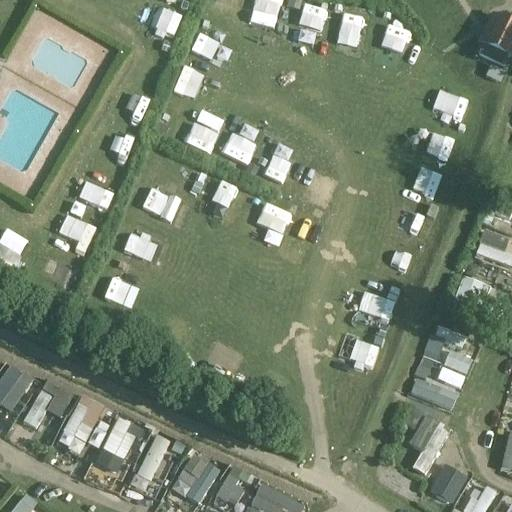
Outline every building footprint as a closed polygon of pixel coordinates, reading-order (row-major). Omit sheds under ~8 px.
[(225,0),(218,0),(209,24),(220,28),(231,2),(225,0)] [(279,13),(280,0),(255,0),(251,27),(275,31),(278,13),(279,13)] [(304,7),(303,23),(328,25),(329,8),(304,7)] [(171,42),(181,17),(160,9),(150,33),(171,42)] [(478,58),(504,69),(508,61),(511,62),(511,60),(511,24),(490,15),(477,44),(483,47),(478,58)] [(394,30),(385,52),(407,61),(416,39),(394,30)] [(202,57),(217,65),(226,46),(211,39),(202,57)] [(195,98),(203,76),(184,69),(176,91),(195,98)] [(184,144),(210,156),(225,122),(200,110),(184,144)] [(111,142),(130,149),(138,129),(119,122),(111,142)] [(290,140),(293,130),(267,122),(264,132),(290,140)] [(435,136),(427,155),(446,162),(454,143),(435,136)] [(273,157),(264,177),(282,185),(292,166),(273,157)] [(175,217),(200,218),(201,183),(177,182),(175,217)] [(107,214),(115,195),(87,183),(79,202),(107,214)] [(222,183),(205,218),(228,229),(245,195),(222,183)] [(157,229),(167,208),(138,194),(128,216),(157,229)] [(270,233),(280,210),(258,201),(248,224),(270,233)] [(400,231),(413,236),(419,219),(406,214),(400,231)] [(78,241),(75,254),(87,257),(95,226),(67,219),(62,237),(78,241)] [(283,244),(306,253),(316,231),(293,221),(283,244)] [(129,229),(120,255),(142,262),(151,236),(129,229)] [(6,232),(0,240),(0,268),(11,276),(30,248),(6,232)] [(511,254),(508,254),(511,239),(484,233),(478,260),(511,266),(511,254)] [(69,282),(70,262),(44,260),(42,280),(69,282)] [(129,308),(139,289),(112,275),(102,294),(129,308)] [(464,279),(455,306),(501,322),(506,308),(493,304),(498,290),(464,279)] [(177,326),(165,351),(184,360),(196,335),(177,326)] [(438,326),(433,339),(462,351),(467,338),(438,326)] [(471,333),(468,341),(479,346),(482,338),(471,333)] [(225,386),(235,369),(241,372),(249,357),(221,341),(203,373),(225,386)] [(416,380),(410,394),(453,412),(459,398),(416,380)] [(0,387),(0,408),(3,411),(16,394),(3,384),(0,387)] [(48,386),(27,425),(37,431),(47,411),(62,419),(72,399),(48,386)] [(63,433),(86,445),(104,410),(81,398),(63,433)] [(111,455),(105,468),(122,475),(141,428),(117,418),(103,452),(111,455)] [(412,469),(425,477),(453,433),(428,418),(411,445),(423,452),(412,469)] [(156,436),(137,478),(152,485),(171,443),(156,436)] [(511,473),(511,439),(509,439),(501,471),(511,473)] [(177,479),(193,490),(185,501),(196,509),(220,473),(194,455),(177,479)] [(453,505),(469,479),(447,465),(431,492),(453,505)] [(237,507),(244,491),(236,487),(242,473),(231,468),(218,498),(237,507)] [(250,477),(246,485),(255,489),(258,481),(250,477)] [(286,511),(300,511),(304,503),(260,485),(251,508),(260,511),(281,511),(282,510),(286,511)] [(122,499),(142,505),(146,494),(125,488),(122,499)] [(44,511),(24,496),(10,511),(44,511)]
